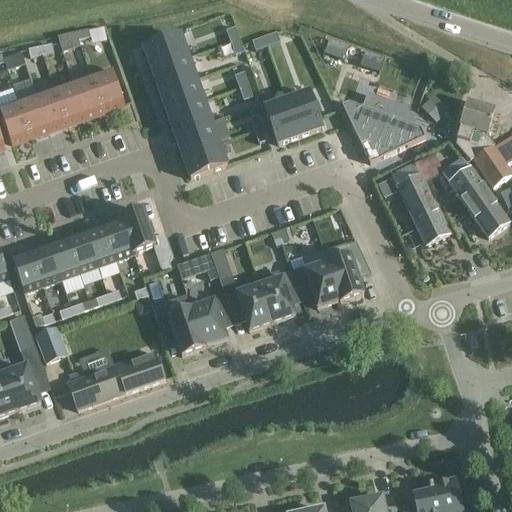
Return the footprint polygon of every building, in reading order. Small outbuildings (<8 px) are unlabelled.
[(235,30),(226,33),(230,46),(240,42),(235,30)] [(76,35),(78,43),(90,41),(88,33),(76,35)] [(76,35),(58,39),(62,54),(79,48),(78,43),(76,35)] [(276,35),(264,40),(267,49),(280,45),(276,35)] [(144,51),(152,74),(188,61),(180,38),(144,51)] [(264,40),(252,44),(255,53),(267,49),(264,40)] [(240,42),(230,46),(235,58),(244,54),(240,42)] [(326,59),(381,79),(387,64),(332,44),(326,59)] [(40,50),(42,58),(53,55),(52,47),(40,50)] [(30,60),(42,58),(40,50),(28,52),(30,60)] [(20,55),(3,61),(8,73),(24,67),(20,55)] [(188,61),(152,74),(159,95),(195,82),(188,61)] [(91,78),(104,115),(123,108),(111,75),(97,79),(96,76),(91,78)] [(244,75),(234,79),(239,91),(248,87),(244,75)] [(85,121),(104,115),(91,78),(72,85),(85,121)] [(195,82),(159,95),(167,116),(203,104),(195,82)] [(67,128),(85,121),(72,85),(54,91),(67,128)] [(248,87),(239,91),(243,103),(253,100),(248,87)] [(48,134),(67,128),(54,91),(36,98),(48,134)] [(309,96),(287,104),(300,140),(322,132),(309,96)] [(348,106),(342,109),(370,167),(425,140),(421,131),(414,129),(409,131),(403,117),(366,104),(368,97),(367,97),(362,111),(348,106)] [(30,141),(48,134),(36,98),(17,104),(30,141)] [(433,98),(421,110),(437,125),(448,113),(433,98)] [(0,116),(11,147),(30,141),(17,104),(0,109),(0,116)] [(203,104),(167,116),(175,138),(211,125),(203,104)] [(277,148),(300,140),(287,104),(264,112),(277,148)] [(461,130),(457,142),(456,147),(469,163),(471,162),(471,163),(473,163),(493,149),(495,147),(487,138),(495,112),(467,104),(460,130),(461,130)] [(259,118),(250,122),(254,134),(263,130),(259,118)] [(211,125),(175,138),(182,159),(218,147),(211,125)] [(263,130),(254,134),(258,146),(268,143),(263,130)] [(473,163),(471,163),(492,193),(511,178),(511,177),(506,169),(511,164),(511,137),(494,150),(493,149),(473,163)] [(226,169),(218,147),(182,159),(190,182),(226,169)] [(488,242),(510,226),(461,158),(440,173),(450,187),(488,242)] [(426,250),(449,239),(414,166),(390,177),(397,190),(426,250)] [(133,257),(134,257),(154,250),(162,274),(171,271),(169,266),(173,259),(165,237),(152,241),(151,238),(155,237),(150,224),(147,225),(142,214),(121,221),(121,223),(133,257)] [(135,258),(134,257),(133,257),(121,223),(108,228),(108,227),(103,229),(116,265),(135,258)] [(97,271),(116,265),(103,229),(99,230),(99,231),(85,236),(97,271)] [(286,231),(279,234),(282,242),(283,247),(288,245),(289,242),(286,231)] [(272,236),(274,244),(282,242),(279,234),(272,236)] [(79,278),(97,271),(85,236),(71,240),(67,242),(79,278)] [(61,284),(79,278),(67,242),(62,243),(62,244),(48,248),(61,284)] [(42,290),(61,284),(48,248),(35,253),(30,254),(42,290)] [(349,259),(326,267),(339,305),(340,306),(363,298),(359,286),(372,281),(359,251),(348,255),(349,259)] [(23,297),(42,290),(30,254),(25,256),(26,256),(11,261),(23,297)] [(0,285),(9,283),(0,256),(0,285)] [(298,272),(292,274),(297,289),(301,300),(312,296),(317,312),(339,305),(326,267),(306,274),(305,270),(298,272)] [(258,286),(272,327),(295,320),(289,304),(301,300),(297,289),(292,274),(258,286)] [(272,327),(258,286),(256,280),(234,287),(231,278),(219,282),(224,297),(228,310),(240,307),(249,335),(272,327)] [(137,303),(148,299),(145,291),(134,295),(137,303)] [(107,298),(110,306),(121,302),(118,294),(107,298)] [(226,343),(221,327),(233,323),(228,310),(224,297),(211,302),(212,305),(192,312),(204,350),(226,343)] [(98,310),(110,306),(107,298),(95,302),(98,310)] [(70,311),(73,319),(84,315),(82,307),(70,311)] [(192,312),(169,320),(165,308),(153,312),(160,334),(171,330),(181,359),(205,351),(204,350),(192,312)] [(0,312),(0,318),(1,321),(12,317),(10,309),(0,312)] [(62,323),(73,319),(70,311),(59,315),(62,323)] [(43,329),(55,325),(52,317),(41,321),(43,329)] [(45,368),(68,360),(57,331),(34,340),(45,368)] [(4,378),(17,415),(40,407),(30,378),(43,373),(35,351),(20,356),(26,370),(4,378)] [(155,357),(86,382),(83,373),(67,378),(70,387),(68,388),(78,414),(165,384),(155,357)] [(0,421),(17,415),(4,378),(0,379),(0,421)] [(416,508),(401,511),(461,511),(455,483),(429,489),(430,495),(414,498),(416,508)] [(351,508),(347,509),(347,511),(397,511),(397,509),(384,511),(382,499),(351,506),(351,508)]
